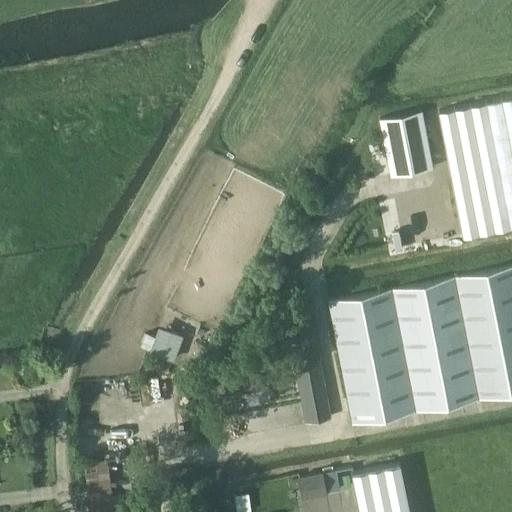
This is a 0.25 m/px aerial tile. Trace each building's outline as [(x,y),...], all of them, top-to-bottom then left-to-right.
[(511,91),(438,106),(462,233),(511,223),(511,91)] [(390,173),(430,165),(419,109),(379,117),(390,173)] [(351,422),(511,390),(511,263),(327,300),(351,422)] [(305,421),(328,416),(313,337),(314,337),(310,315),(286,320),(305,421)] [(170,329),(159,356),(172,360),(173,358),(182,333),(170,329)] [(143,330),(138,344),(148,348),(154,334),(143,330)] [(147,511),(140,454),(84,460),(90,511),(147,511)] [(407,511),(398,460),(351,470),(359,511),(407,511)] [(301,495),(338,488),(334,469),(297,476),(301,495)] [(236,511),(249,509),(245,491),(233,494),(236,511)]
